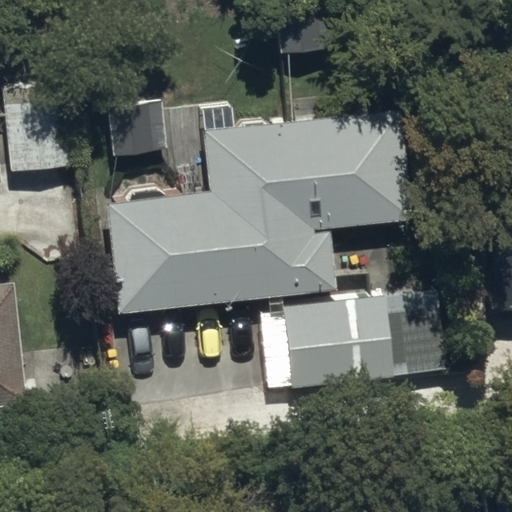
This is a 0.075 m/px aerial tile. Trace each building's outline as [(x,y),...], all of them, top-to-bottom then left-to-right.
[(329,0),(273,0),(275,40),(331,37),(329,0)] [(65,87),(0,91),(0,104),(4,161),(70,156),(65,87)] [(158,91),(103,95),(107,142),(161,138),(158,91)] [(403,94),(229,111),(227,93),(194,96),(202,179),(102,189),(113,299),(264,285),(266,302),(256,303),(263,379),(442,361),(434,280),(281,295),(280,280),(330,275),(324,210),(414,201),(403,94)] [(511,185),(490,185),(484,292),(511,292),(511,185)] [(0,393),(21,392),(6,266),(0,266),(0,393)] [(364,464),(367,511),(467,511),(463,455),(364,464)]
